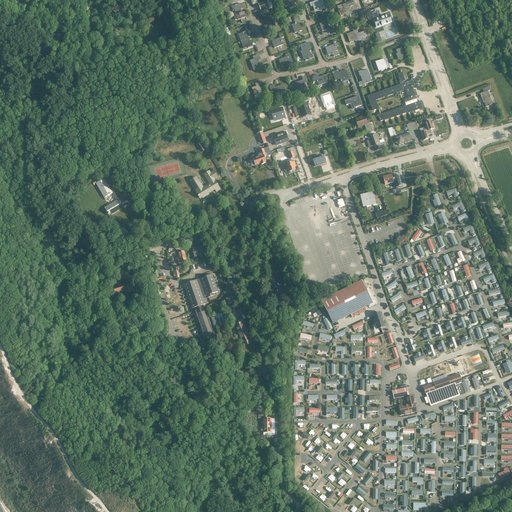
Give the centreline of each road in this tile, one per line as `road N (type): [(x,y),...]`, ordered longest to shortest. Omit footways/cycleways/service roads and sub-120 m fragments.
road 1 (unclassified): [(160,245),(239,221),(268,191),(283,197),(341,178)]
road 2 (unclassified): [(341,178),(394,330)]
road 3 (residential): [(248,0),(274,74),(323,65)]
